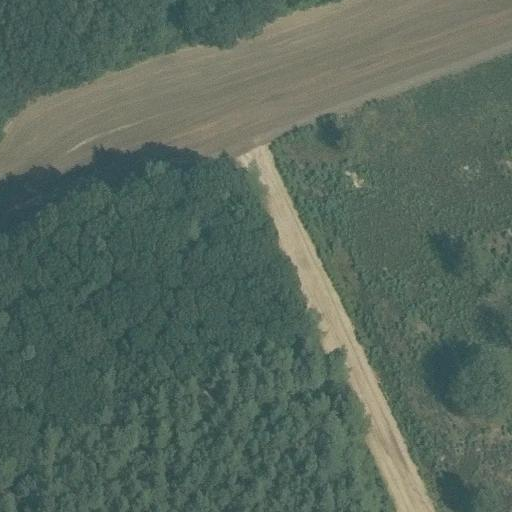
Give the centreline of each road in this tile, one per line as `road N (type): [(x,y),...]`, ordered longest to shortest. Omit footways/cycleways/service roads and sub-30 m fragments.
road 1 (track): [(0,216),(230,119),(511,15)]
road 2 (track): [(230,119),(415,511)]
